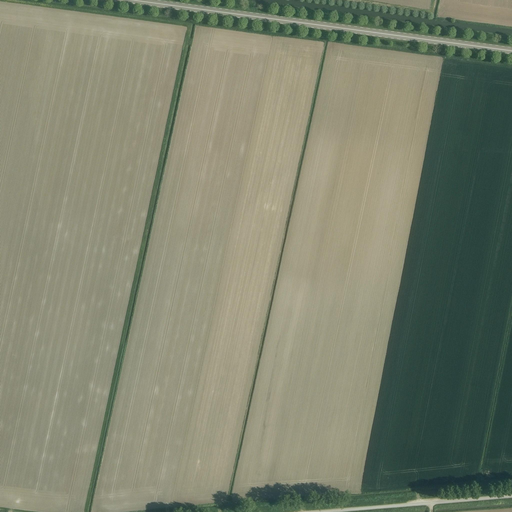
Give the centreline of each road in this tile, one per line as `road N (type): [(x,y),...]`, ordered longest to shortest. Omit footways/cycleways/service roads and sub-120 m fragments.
road 1 (primary): [(511,51),(130,0)]
road 2 (unclassified): [(511,495),(320,511)]
